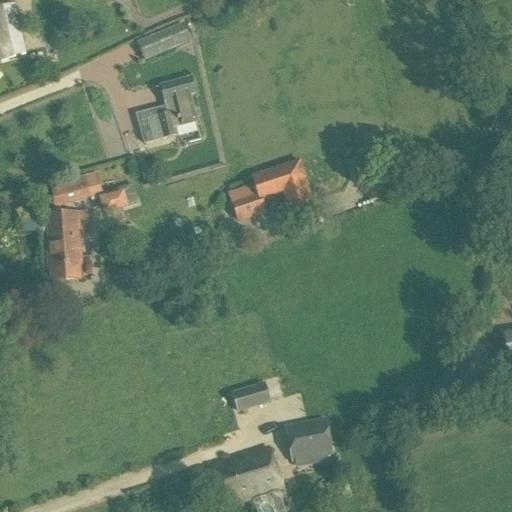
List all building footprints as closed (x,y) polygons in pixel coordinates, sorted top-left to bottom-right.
[(14,7),(0,9),(0,60),(24,55),(14,7)] [(183,24),(139,43),(146,60),(190,42),(183,24)] [(168,107),(136,115),(144,144),(176,135),(174,129),(196,123),(189,98),(196,97),(191,79),(159,87),(163,102),(166,101),(168,107)] [(405,134),(378,142),(383,158),(410,151),(405,134)] [(258,182),(232,190),(242,222),(271,213),(269,200),(289,193),(295,211),(319,203),(304,159),(256,175),(258,182)] [(88,177),(46,186),(52,282),(80,280),(77,231),(90,230),(88,212),(64,214),(63,204),(93,198),(88,177)] [(129,191),(105,198),(110,215),(134,208),(129,191)] [(36,210),(24,211),(25,239),(31,238),(30,231),(37,231),(36,210)] [(170,279),(157,283),(162,300),(175,296),(170,279)] [(232,395),(238,412),(270,403),(264,385),(232,395)] [(332,455),(325,420),(285,428),(292,462),(332,455)] [(268,446),(210,467),(225,509),(283,488),(268,446)]
